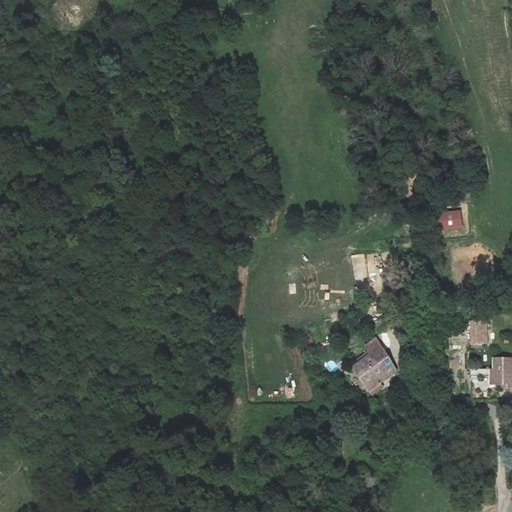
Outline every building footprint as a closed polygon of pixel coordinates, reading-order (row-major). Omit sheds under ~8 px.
[(436,214),(439,230),(461,226),(458,211),(436,214)] [(343,296),(334,302),(339,309),(348,302),(343,296)] [(485,322),(468,322),(468,348),(485,347),(485,322)] [(383,386),(380,382),(398,369),(376,339),(365,347),(370,354),(353,366),(372,393),(383,386)] [(508,360),(487,361),(487,386),(511,383),(511,372),(509,373),(508,360)]
